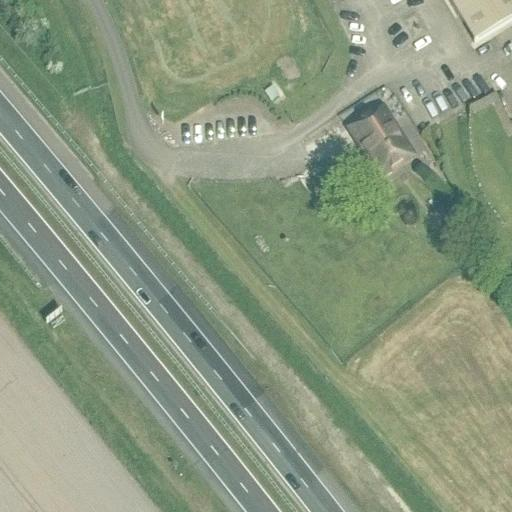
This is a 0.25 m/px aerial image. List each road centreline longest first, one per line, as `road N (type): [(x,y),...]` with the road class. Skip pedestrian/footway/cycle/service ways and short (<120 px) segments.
road 1 (motorway): [(323,511),(0,115)]
road 2 (motorway): [(0,191),(260,511)]
road 3 (unclassified): [(296,138),(251,159),(165,162),(150,155),(90,0)]
road 4 (track): [(165,162),(181,199),(219,248),(332,374)]
